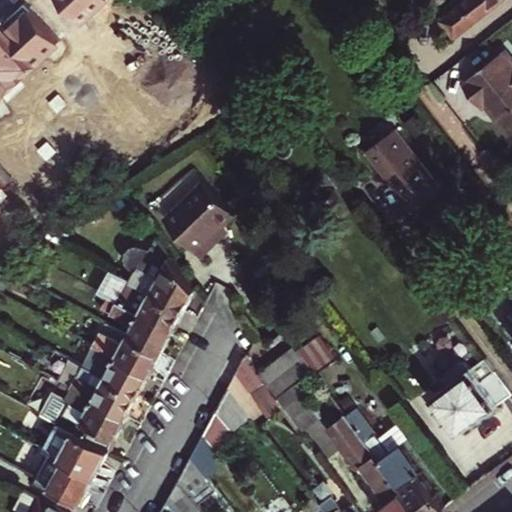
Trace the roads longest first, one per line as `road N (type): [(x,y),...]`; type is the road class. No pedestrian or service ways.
road 1 (unknown): [(511,187),(438,88),(447,60),(511,4)]
road 2 (residential): [(126,511),(234,309)]
